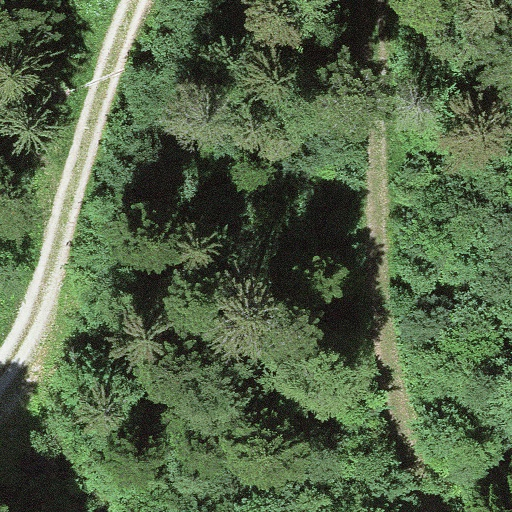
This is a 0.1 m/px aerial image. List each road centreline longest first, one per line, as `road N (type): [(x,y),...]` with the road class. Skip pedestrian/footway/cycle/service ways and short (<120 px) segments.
road 1 (track): [(359,0),(416,322)]
road 2 (track): [(134,0),(102,82),(50,276)]
